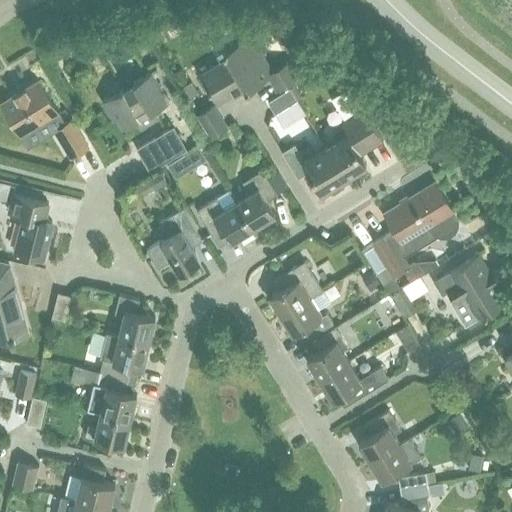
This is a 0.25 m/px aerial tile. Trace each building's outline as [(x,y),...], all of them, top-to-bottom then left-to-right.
[(276,90),(299,76),(289,59),(272,70),(250,33),(223,49),(228,56),(200,73),(217,102),(238,90),(240,93),(268,76),(276,90)] [(123,88),(103,100),(114,119),(118,117),(124,127),(136,119),(140,126),(158,115),(155,108),(167,101),(150,71),(133,81),(134,83),(124,89),(123,88)] [(22,135),(59,113),(39,80),(2,102),(22,135)] [(190,80),(182,85),(189,98),(198,92),(190,80)] [(289,87),(268,101),(275,112),(284,127),(306,113),(297,99),(289,87)] [(197,115),(210,136),(228,125),(215,103),(197,115)] [(325,144),(344,175),(367,161),(356,143),(367,136),(372,145),(384,138),(365,106),(342,120),(344,123),(333,129),(338,137),(325,144)] [(71,157),(88,146),(71,119),(54,129),(71,157)] [(162,133),(174,154),(185,147),(173,126),(162,133)] [(344,175),(325,144),(314,151),(310,144),(300,149),(295,141),(282,149),(298,175),(310,168),(323,188),(344,175)] [(184,154),(166,165),(175,179),(193,169),(184,154)] [(250,191),(237,199),(253,225),(275,212),(267,199),(278,192),(263,167),(243,179),(250,191)] [(161,173),(149,180),(155,191),(167,184),(161,173)] [(0,180),(0,198),(7,200),(11,183),(0,180)] [(453,210),(435,181),(384,212),(402,241),(422,229),(425,235),(430,232),(432,233),(434,235),(435,236),(437,236),(439,237),(442,237),(444,237),(446,236),(448,236),(450,235),(451,233),(453,232),(454,230),(455,228),(456,227),(457,224),(457,222),(457,220),(457,218),(456,216),(453,211),(453,210)] [(237,199),(230,187),(196,208),(219,246),(253,225),(237,199)] [(25,214),(16,247),(43,254),(52,219),(44,217),(48,201),(13,192),(9,209),(25,214)] [(147,247),(158,266),(172,258),(179,271),(201,258),(192,244),(202,238),(184,207),(165,218),(174,233),(162,240),(161,238),(147,247)] [(404,267),(384,235),(362,248),(390,293),(400,287),(392,274),(404,267)] [(477,253),(434,280),(441,292),(449,286),(456,297),(450,301),(465,325),(509,299),(498,282),(501,280),(503,275),(502,271),(498,268),(493,268),(491,270),(488,271),(477,253)] [(324,289),(306,259),(274,277),(280,288),(271,293),(282,313),(312,294),(313,295),(324,289)] [(0,337),(27,330),(9,263),(0,261),(0,337)] [(372,271),(361,277),(370,290),(380,284),(372,271)] [(411,298),(430,288),(422,273),(403,283),(411,298)] [(416,308),(403,286),(392,293),(405,314),(416,308)] [(323,313),(320,307),(331,301),(324,289),(313,295),(312,294),(282,313),(294,333),(304,327),(309,336),(334,321),(328,310),(323,313)] [(65,320),(72,294),(58,290),(51,317),(65,320)] [(119,333),(149,340),(155,316),(137,311),(140,298),(120,293),(115,312),(124,314),(119,333)] [(391,308),(385,297),(373,304),(379,315),(391,308)] [(408,350),(420,343),(407,323),(396,330),(408,350)] [(341,345),(346,342),(336,325),(312,339),(318,349),(307,356),(320,376),(349,359),(341,345)] [(149,340),(119,333),(107,330),(100,355),(104,356),(101,370),(136,378),(139,366),(143,366),(149,340)] [(360,376),(349,359),(320,376),(332,397),(337,394),(343,404),(388,377),(380,364),(360,376)] [(30,396),(36,373),(21,370),(15,393),(30,396)] [(83,381),(85,373),(73,370),(71,380),(83,383),(83,381)] [(101,370),(98,384),(94,383),(87,408),(100,411),(130,418),(136,393),(132,392),(136,378),(101,370)] [(443,383),(428,392),(436,405),(451,396),(443,383)] [(40,426),(47,399),(32,395),(26,422),(40,426)] [(371,433),(359,440),(371,459),(400,441),(394,431),(400,427),(395,418),(389,408),(364,423),(371,433)] [(130,418),(100,411),(97,425),(88,423),(85,434),(124,444),(130,418)] [(400,441),(371,459),(383,479),(421,456),(409,436),(400,441)] [(471,453),(467,468),(478,471),(481,455),(471,453)] [(39,465),(17,460),(11,482),(33,487),(39,465)] [(76,497),(110,505),(115,482),(103,479),(106,467),(84,462),(76,497)] [(425,470),(398,475),(400,487),(427,482),(425,470)] [(440,480),(427,482),(428,487),(430,495),(442,492),(440,480)] [(385,511),(429,511),(427,495),(430,495),(428,487),(427,482),(400,487),(402,500),(406,499),(407,505),(388,501),(385,511)] [(61,494),(56,511),(107,511),(110,505),(76,497),(61,494)]
